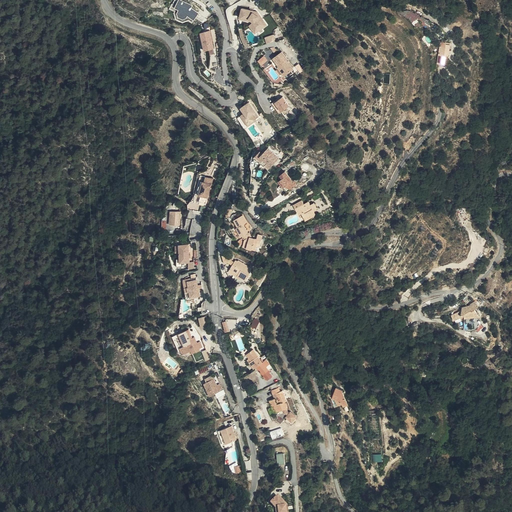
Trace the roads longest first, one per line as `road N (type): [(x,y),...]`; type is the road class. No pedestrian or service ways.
road 1 (unclassified): [(217,307),(245,312),(290,246),(344,233),(342,244),(303,255),(276,325),(328,456)]
road 2 (unclassified): [(511,187),(492,216),(498,257),(475,282),(312,317),(309,348),(328,456)]
road 3 (unclassified): [(104,0),(119,17),(170,39),(179,89),(236,144),(212,235),(217,307)]
road 4 (unclassified): [(217,307),(252,443),(245,511)]
